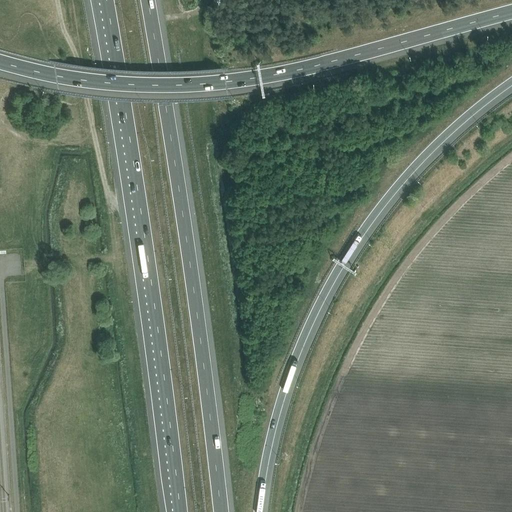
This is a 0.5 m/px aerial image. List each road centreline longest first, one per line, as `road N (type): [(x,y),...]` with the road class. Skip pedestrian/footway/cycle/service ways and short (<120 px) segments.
road 1 (motorway): [(0,62),(142,85),(225,81),(511,11)]
road 2 (motorway): [(221,511),(146,0)]
road 3 (motorway): [(106,0),(180,511)]
road 4 (motorway): [(259,511),(290,367),(323,294),(353,243),(431,147),(511,81)]
